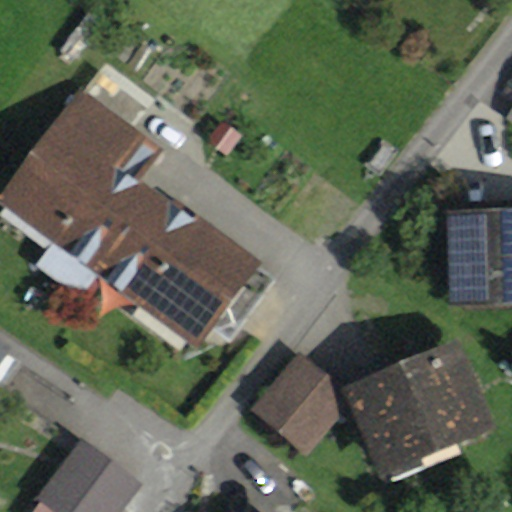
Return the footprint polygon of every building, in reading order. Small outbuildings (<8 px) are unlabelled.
[(83,89),(0,204),(202,348),(262,265),(148,183),(171,152),(83,89)] [(511,210),(444,212),(446,314),(511,312),(511,210)] [(501,434),(462,342),(342,392),(349,409),(381,484),(501,434)] [(0,344),(0,376),(15,354),(0,344)] [(342,392),(299,354),(252,412),(308,458),(349,409),(342,392)] [(83,441),(37,502),(43,507),(39,511),(124,511),(144,487),(83,441)]
